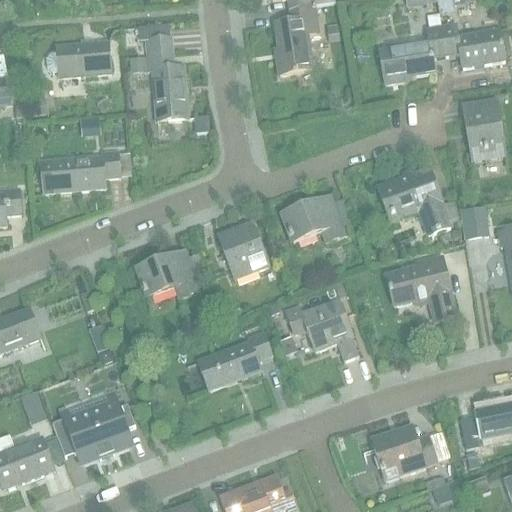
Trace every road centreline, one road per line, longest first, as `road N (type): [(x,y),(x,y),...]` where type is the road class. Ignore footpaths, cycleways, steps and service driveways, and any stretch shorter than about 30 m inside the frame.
road 1 (residential): [(0,273),(240,181)]
road 2 (residential): [(92,511),(310,429)]
road 3 (residential): [(310,429),(388,400),(511,371)]
road 4 (residential): [(240,181),(214,0)]
road 5 (residential): [(240,181),(285,182),(410,129)]
